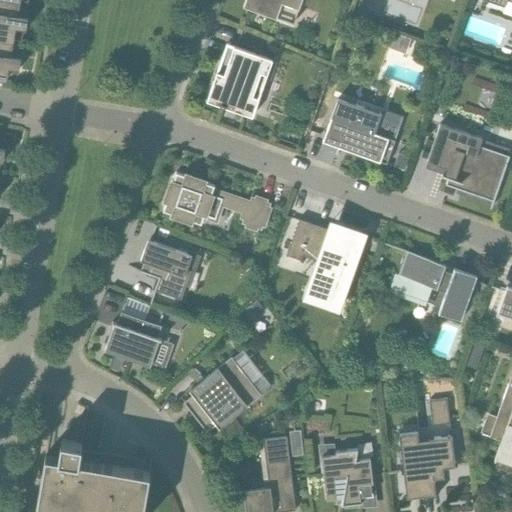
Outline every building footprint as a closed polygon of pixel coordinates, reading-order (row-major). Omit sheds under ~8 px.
[(0,0),(0,38),(14,41),(16,28),(26,30),(28,19),(26,18),(29,2),(21,0),(18,0),(0,0)] [(246,0),(244,7),(248,8),(293,25),(302,0),(246,0)] [(511,0),(483,0),(504,8),(507,0),(508,0),(511,1),(511,0)] [(0,79),(7,81),(9,68),(19,70),(21,59),(19,59),(22,42),(14,41),(0,38),(0,79)] [(207,101),(253,117),(273,60),(227,44),(207,101)] [(323,141),(387,165),(396,141),(349,124),(356,105),(338,99),(323,141)] [(446,185),(494,202),(510,156),(480,146),(482,139),(440,124),(427,161),(448,169),(445,177),(448,178),(446,185)] [(252,198),(251,202),(214,190),(215,186),(206,183),(206,182),(186,175),(185,176),(177,173),(173,182),(173,181),(165,202),(166,202),(163,211),(172,214),(172,215),(192,222),(193,221),(202,225),(203,221),(217,226),(223,209),(245,217),(243,224),(247,225),(246,226),(258,230),(258,229),(262,230),(263,226),(264,227),(270,208),(269,208),(271,204),(267,203),(267,202),(256,198),(256,199),(252,198)] [(337,232),(300,219),(287,256),(302,261),(303,256),(326,264),(313,299),(338,308),(364,236),(339,227),(337,232)] [(148,240),(141,261),(144,262),(141,272),(159,278),(155,291),(181,300),(191,271),(187,270),(192,256),(148,240)] [(407,251),(399,274),(432,286),(426,302),(463,315),(475,281),(444,269),(445,265),(407,251)] [(511,287),(507,286),(498,313),(511,317),(511,287)] [(150,366),(151,364),(160,339),(157,338),(162,326),(122,312),(117,324),(115,323),(105,350),(150,366)] [(220,428),(248,406),(262,396),(233,357),(190,390),(193,395),(184,402),(207,432),(217,424),(220,428)] [(511,374),(488,436),(500,440),(493,457),(511,464),(511,374)] [(433,425),(451,423),(448,399),(430,401),(433,425)] [(443,468),(445,468),(456,467),(453,437),(419,440),(419,432),(400,434),(407,498),(437,495),(435,478),(444,477),(443,468)] [(246,511),(283,511),(294,511),(296,510),(287,437),(264,439),(269,488),(244,491),(246,511)] [(143,511),(150,473),(80,460),(82,443),(62,440),(59,457),(46,455),(36,510),(37,510),(37,511),(42,511),(143,511)] [(359,487),(373,485),(370,459),(356,460),(360,449),(337,452),(335,441),(319,445),(322,473),(324,473),(327,500),(343,498),(342,505),(361,503),(359,487)]
